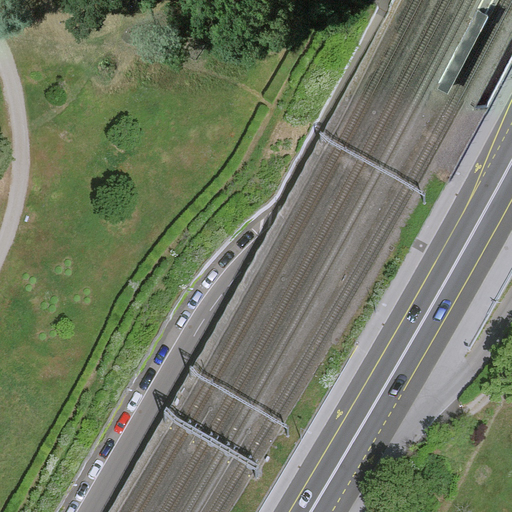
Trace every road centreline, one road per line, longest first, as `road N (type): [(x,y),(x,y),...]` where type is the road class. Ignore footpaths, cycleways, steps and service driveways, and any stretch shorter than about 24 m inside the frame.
road 1 (unclassified): [(511,142),(402,160),(290,225),(208,313),(93,511)]
road 2 (primary): [(511,163),(348,451)]
road 3 (residential): [(348,451),(431,407),(477,362),(511,303)]
